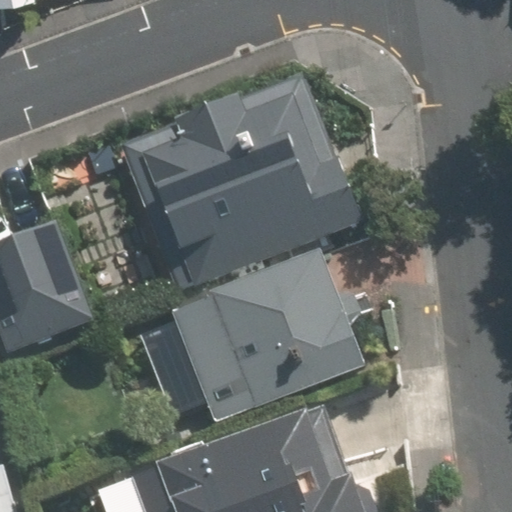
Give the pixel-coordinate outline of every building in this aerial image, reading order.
[(309,88),(130,154),(181,294),(361,228),(309,88)] [(63,224),(0,242),(0,344),(6,365),(97,337),(63,224)] [(325,267),(181,321),(219,425),(363,371),(325,267)] [(366,511),(330,412),(122,491),(129,511),(366,511)] [(0,511),(16,511),(6,474),(0,475),(0,511)]
